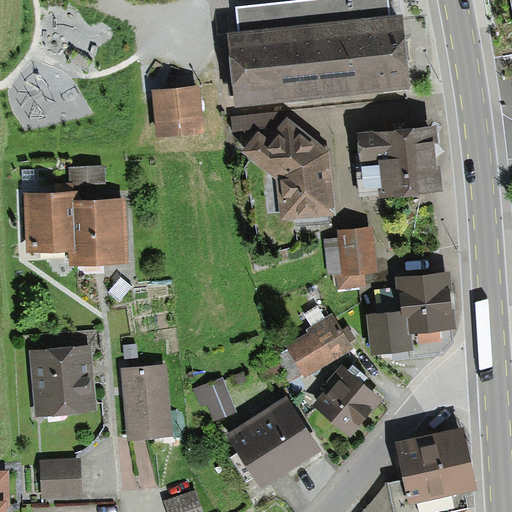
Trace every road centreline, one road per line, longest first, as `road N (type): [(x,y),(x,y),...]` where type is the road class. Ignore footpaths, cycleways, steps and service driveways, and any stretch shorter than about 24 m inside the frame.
road 1 (secondary): [(494,377),(480,149),(455,0)]
road 2 (unclassified): [(494,377),(450,382),(415,401),(321,511)]
road 3 (secondary): [(503,511),(494,377)]
